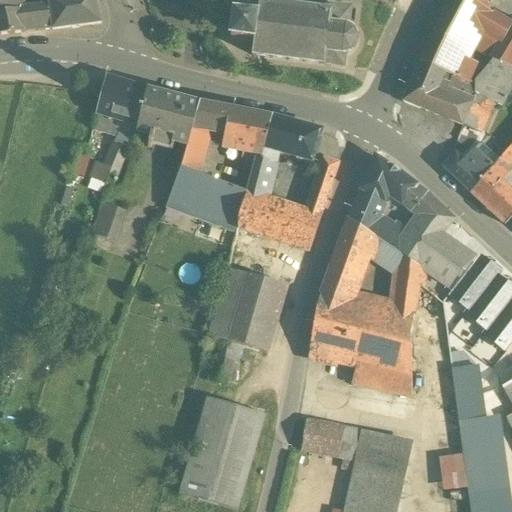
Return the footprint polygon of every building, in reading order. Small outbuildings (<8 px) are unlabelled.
[(0,0),(0,35),(40,32),(37,8),(22,11),(20,11),(10,12),(7,0),(0,0)] [(7,0),(10,12),(20,11),(22,11),(37,8),(43,7),(42,5),(43,5),(41,0),(7,0)] [(53,0),(48,4),(52,31),(100,25),(95,0),(53,0)] [(482,11),(465,0),(451,0),(441,18),(464,29),(465,26),(472,30),(472,28),(482,34),(500,45),(511,27),(509,26),(483,11),(482,11)] [(511,0),(465,0),(482,11),(489,0),(511,0)] [(43,7),(37,8),(40,32),(51,30),(51,31),(52,31),(48,4),(43,5),(42,5),(43,7)] [(310,12),(296,10),(296,9),(293,9),(293,10),(279,8),(279,7),(277,7),(277,8),(263,6),(263,5),(258,5),(258,6),(243,4),(241,17),(234,17),(231,41),(254,44),(252,58),(256,59),(256,58),(270,60),(273,61),(273,60),(287,62),(289,63),(289,62),(303,64),(305,65),(306,64),(320,66),(324,67),(324,66),(341,69),(344,69),(344,67),(345,56),(348,56),(348,55),(351,53),(354,50),(356,48),(355,48),(356,44),(356,40),(357,40),(356,37),(355,37),(353,34),(350,31),(351,31),(349,30),(351,9),(327,6),(326,14),(312,12),(312,11),(310,11),(310,12)] [(433,32),(418,64),(443,74),(456,43),(464,29),(441,18),(433,32)] [(500,45),(491,61),(508,68),(511,61),(511,21),(509,26),(511,27),(500,45)] [(456,43),(443,74),(467,83),(474,67),(466,63),(473,50),(482,34),(472,28),(472,30),(465,26),(464,29),(456,43)] [(500,45),(482,34),(473,50),(491,61),(500,45)] [(443,74),(418,64),(404,99),(407,105),(461,127),(470,108),(468,107),(472,99),(474,95),(464,91),(466,86),(451,79),(449,83),(441,80),(443,74)] [(146,91),(105,79),(100,96),(101,96),(96,116),(123,124),(137,128),(146,91)] [(498,81),(489,102),(491,103),(501,107),(511,87),(498,81)] [(199,105),(146,91),(137,128),(135,133),(153,138),(151,146),(171,152),(173,144),(187,148),(199,105)] [(480,103),(472,99),(468,107),(470,108),(477,111),(480,103)] [(470,108),(461,127),(477,134),(491,103),(489,102),(486,101),(484,105),(480,103),(477,111),(470,108)] [(214,108),(199,105),(187,148),(181,170),(197,176),(209,132),(214,108)] [(271,119),(214,108),(209,132),(224,135),(221,148),(244,152),(261,155),(271,119)] [(320,132),(271,119),(261,155),(260,162),(274,166),(277,154),(311,163),(320,132)] [(137,128),(123,124),(108,155),(104,166),(102,166),(102,167),(96,165),(90,179),(111,187),(113,182),(115,183),(116,180),(115,180),(137,128)] [(511,144),(498,161),(510,172),(511,170),(511,144)] [(69,176),(78,179),(86,154),(77,150),(69,176)] [(261,155),(244,152),(243,159),(254,161),(259,163),(260,162),(261,155)] [(472,152),(461,163),(455,157),(443,169),(469,194),(490,170),(472,152)] [(374,159),(353,206),(378,219),(388,196),(393,200),(401,207),(403,205),(417,188),(398,174),(374,159)] [(338,165),(322,160),(312,188),(314,192),(328,196),(338,165)] [(246,194),(237,221),(236,231),(308,254),(320,217),(304,212),(266,200),(274,166),(260,162),(259,163),(254,161),(245,194),(246,194)] [(490,170),(469,194),(503,226),(511,217),(511,195),(500,184),(510,172),(498,161),(490,170)] [(181,170),(180,169),(165,208),(235,234),(236,231),(237,221),(246,194),(245,194),(197,176),(181,170)] [(328,196),(314,192),(312,188),(304,212),(320,217),(328,196)] [(417,188),(403,205),(417,217),(406,232),(395,224),(393,227),(379,243),(402,259),(418,270),(441,236),(453,221),(427,196),(417,188)] [(122,212),(101,205),(90,236),(112,243),(122,212)] [(378,219),(353,206),(346,222),(379,243),(393,227),(378,219)] [(511,217),(503,226),(504,226),(511,217)] [(346,222),(330,267),(356,278),(367,255),(394,272),(402,259),(379,243),(346,222)] [(441,236),(418,270),(424,274),(452,292),(477,261),(441,236)] [(230,253),(206,336),(241,347),(266,355),(286,288),(249,276),(252,268),(230,253)] [(452,292),(449,296),(469,311),(466,315),(486,331),(483,335),(506,353),(511,345),(511,290),(496,278),(499,274),(478,258),(477,261),(452,292)] [(356,278),(330,267),(320,296),(314,320),(309,352),(378,370),(372,391),(388,395),(410,398),(409,338),(413,315),(416,286),(418,270),(402,259),(394,272),(398,275),(393,313),(386,312),(388,303),(377,300),(375,309),(347,302),(356,278)] [(424,274),(418,270),(416,286),(422,291),(424,274)] [(241,347),(206,336),(203,356),(238,365),(241,347)] [(473,355),(448,358),(450,372),(470,370),(475,369),(473,355)] [(203,356),(198,377),(233,386),(238,365),(203,356)] [(470,370),(450,372),(457,424),(477,421),(470,370)] [(511,383),(501,389),(511,407),(511,383)] [(206,400),(178,496),(233,511),(235,511),(264,417),(206,400)] [(477,421),(457,424),(469,511),(511,511),(511,506),(499,418),(477,421)] [(360,434),(306,423),(300,452),(354,463),(360,434)] [(396,511),(411,444),(360,434),(354,463),(343,511),(396,511)]
